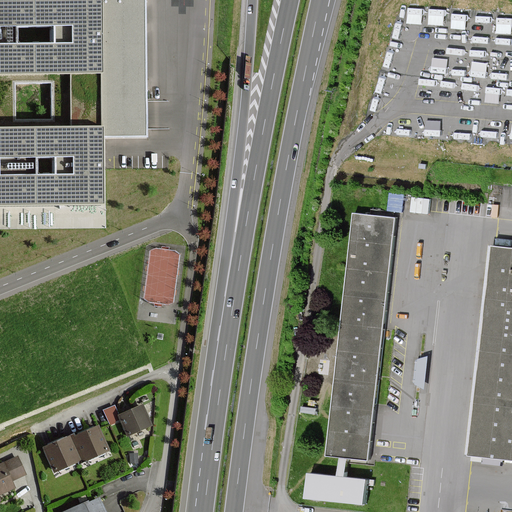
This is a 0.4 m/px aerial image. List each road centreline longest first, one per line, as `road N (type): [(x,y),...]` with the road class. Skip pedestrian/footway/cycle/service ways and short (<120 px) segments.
road 1 (motorway): [(233,511),(268,269),(320,0)]
road 2 (motorway): [(290,0),(214,418)]
road 3 (motorway): [(252,0),(214,418)]
road 4 (unclassified): [(152,511),(193,247),(179,215)]
road 5 (unclassified): [(179,215),(200,0)]
road 6 (residential): [(0,287),(179,215)]
